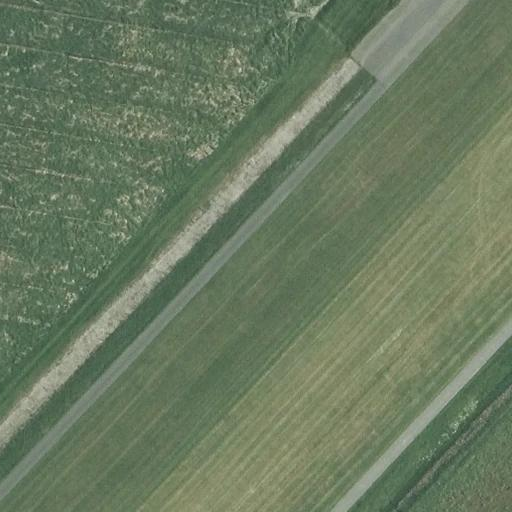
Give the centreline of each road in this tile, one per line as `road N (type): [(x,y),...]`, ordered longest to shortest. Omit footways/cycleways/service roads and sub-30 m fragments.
road 1 (track): [(441,0),(0,476)]
road 2 (track): [(340,511),(511,328)]
